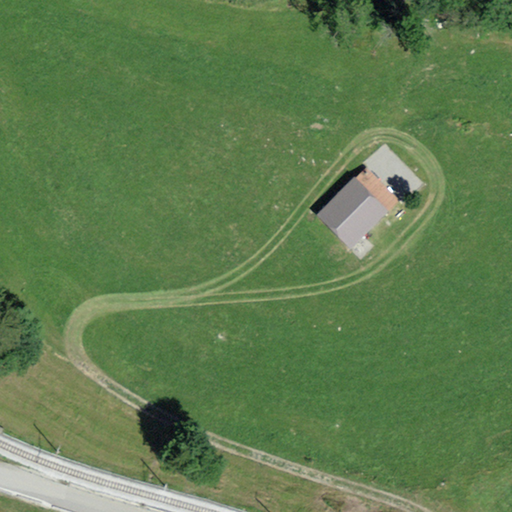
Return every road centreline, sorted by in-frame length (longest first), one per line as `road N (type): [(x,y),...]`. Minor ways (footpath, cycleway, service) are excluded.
road 1 (track): [(417,511),(220,443),(140,405),(80,359),(74,343),(85,309),(99,303),(296,292),(360,277),(434,204),(440,187),(416,145),(392,134),(366,138),(246,267),(199,290)]
road 2 (unclassified): [(0,475),(115,511)]
